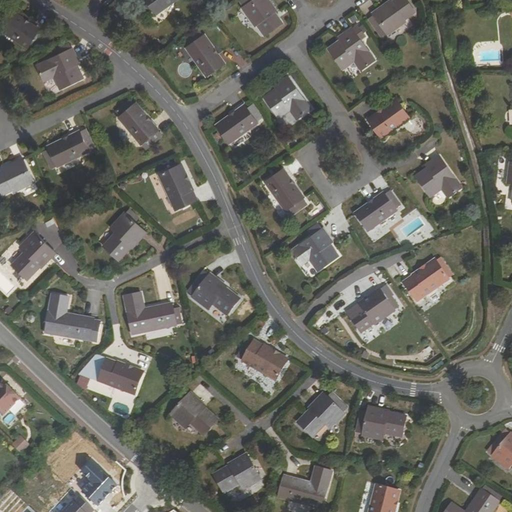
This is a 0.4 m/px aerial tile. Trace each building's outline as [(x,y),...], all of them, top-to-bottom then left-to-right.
[(146,0),(157,13),(175,0),(146,0)] [(245,0),(248,3),(244,6),(242,8),(255,27),(258,25),(265,35),(283,23),(275,12),(277,11),(269,0),(245,0)] [(380,33),(384,30),(388,34),(389,36),(407,22),(406,20),(416,12),(406,0),(397,0),(394,3),(392,0),(373,14),(374,15),(377,19),(373,22),(380,33)] [(9,11),(0,24),(0,30),(26,48),(38,29),(9,11)] [(329,50),(344,71),(355,62),(362,71),(376,61),(360,39),(364,37),(357,28),(354,30),(353,29),(339,39),(341,41),(329,50)] [(191,44),(188,46),(186,48),(207,77),(226,63),(205,34),(205,35),(201,37),(197,32),(188,39),(191,44)] [(78,64),(71,49),(70,50),(67,51),(64,46),(57,49),(59,54),(36,66),(43,81),(53,77),(59,89),(82,78),(75,66),(78,64)] [(293,112),(299,120),(314,110),(290,78),(276,88),(278,91),(267,99),(282,120),(293,112)] [(369,120),(382,138),(411,117),(398,99),(369,120)] [(125,111),(121,115),(118,117),(141,144),(157,129),(135,103),(134,104),(131,106),(127,101),(120,106),(125,111)] [(120,106),(117,110),(121,115),(125,111),(120,106)] [(217,126),(230,144),(259,123),(258,122),(260,120),(254,111),(251,113),(246,106),(217,126)] [(58,165),(89,150),(88,149),(87,146),(93,143),(88,134),(82,137),(80,133),(79,131),(49,146),(49,147),(51,151),(47,153),(53,166),(57,164),(58,165)] [(426,166),(428,169),(417,177),(432,198),(443,190),(449,199),(464,188),(441,155),(426,166)] [(4,171),(0,172),(0,190),(2,194),(14,189),(15,191),(35,182),(24,159),(4,168),(4,171)] [(160,175),(176,211),(197,201),(181,165),(160,175)] [(300,202),(304,199),(306,198),(286,170),(267,183),(287,211),(295,206),(297,209),(303,205),(300,202)] [(397,207),(401,204),(395,197),(391,200),(388,195),(386,192),(368,205),(369,208),(359,215),(371,232),(381,225),(382,227),(401,214),(400,212),(397,207)] [(116,233),(104,247),(119,261),(132,248),(133,249),(147,234),(125,213),(111,228),(116,233)] [(290,251),(300,265),(309,259),(317,270),(337,255),(329,244),(332,242),(322,228),(321,229),(319,226),(309,232),(311,235),(290,251)] [(25,253),(12,266),(28,281),(40,267),(41,268),(56,253),(35,233),(20,248),(25,253)] [(418,302),(450,280),(449,279),(447,276),(452,272),(446,263),(441,267),(438,262),(437,261),(405,283),(418,302)] [(191,290),(196,294),(193,297),(192,298),(209,311),(213,305),(228,317),(241,300),(226,289),(227,287),(211,275),(209,276),(207,279),(202,275),(191,290)] [(375,324),(375,325),(394,312),(392,309),(398,306),(392,297),(394,296),(389,289),(384,292),(382,289),(381,289),(348,311),(352,318),(352,319),(361,333),(375,324)] [(175,317),(174,312),(172,303),(145,309),(141,293),(124,297),(132,335),(177,325),(176,323),(180,322),(179,316),(175,317)] [(93,331),(94,325),(95,319),(67,314),(70,298),(53,295),(46,333),(91,341),(91,339),(97,340),(98,332),(93,331)] [(255,341),(254,343),(252,347),(246,344),(241,354),(246,357),(243,361),(278,381),(289,360),(255,341)] [(107,358),(98,381),(134,394),(143,372),(107,358)] [(0,386),(0,409),(6,415),(22,398),(5,381),(0,386)] [(191,393),(171,415),(186,430),(191,424),(204,437),(219,421),(205,408),(206,407),(191,393)] [(330,429),(345,414),(343,412),(340,410),(345,405),(334,395),(329,399),(326,396),(323,393),(309,408),(310,409),(298,423),(313,437),(325,424),(330,429)] [(369,407),(368,413),(367,416),(361,415),(359,429),(364,430),(364,434),(363,436),(384,440),(385,433),(403,437),(407,416),(389,412),(389,411),(369,407)] [(499,438),(504,442),(510,434),(505,430),(499,438)] [(511,433),(510,434),(504,442),(499,438),(488,452),(509,469),(511,465),(511,433)] [(20,452),(30,445),(24,435),(14,441),(20,452)] [(230,466),(214,475),(224,494),(240,485),(243,491),(262,481),(248,455),(229,465),(230,466)] [(81,493),(97,508),(118,486),(92,461),(82,472),(92,481),(81,493)] [(284,476),(278,498),(322,510),(332,472),(315,467),(311,484),(284,476)] [(394,511),(400,491),(377,485),(369,511),(394,511)] [(466,511),(465,511),(453,503),(451,506),(448,505),(443,511),(494,511),(501,503),(483,490),(466,511)] [(79,496),(64,511),(92,511),(95,510),(79,496)]
